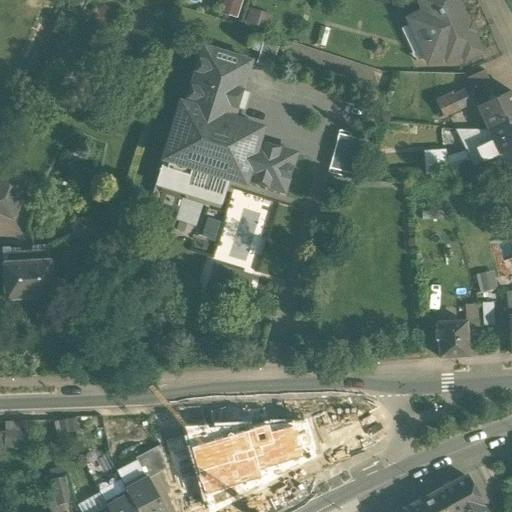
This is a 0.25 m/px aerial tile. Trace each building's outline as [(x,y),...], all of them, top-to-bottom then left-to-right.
[(452,0),(416,0),(415,1),(421,13),(433,7),(437,15),(456,7),(452,0)] [(456,7),(437,15),(433,7),(421,13),(405,20),(407,25),(423,59),(424,62),(440,55),(443,62),(459,54),(463,62),(480,55),(458,6),(456,7)] [(423,59),(407,25),(398,30),(413,63),(423,59)] [(202,48),(184,106),(179,104),(162,160),(163,161),(227,180),(244,185),(245,182),(257,143),(261,129),(232,120),(250,63),(202,48)] [(470,89),(451,97),(456,109),(475,101),(470,89)] [(511,95),(510,91),(477,106),(489,131),(511,120),(511,95)] [(511,120),(489,131),(494,142),(475,151),(481,162),(511,147),(511,120)] [(332,169),(358,175),(366,141),(340,135),(332,169)] [(295,155),(257,143),(245,182),(283,194),(295,155)] [(466,153),(448,156),(452,176),(477,171),(466,153)] [(227,180),(163,161),(155,185),(219,205),(227,180)] [(27,182),(1,171),(0,173),(0,213),(11,218),(27,182)] [(91,218),(75,219),(76,236),(92,235),(91,218)] [(49,261),(4,263),(5,298),(20,298),(21,309),(37,308),(37,297),(51,296),(49,261)] [(495,272),(479,276),(482,292),(498,289),(495,272)] [(465,324),(437,326),(438,332),(435,334),(436,341),(438,344),(439,359),(467,358),(465,324)] [(0,432),(0,456),(4,457),(4,448),(26,448),(26,423),(6,423),(6,432),(0,432)] [(175,435),(197,505),(259,487),(257,482),(316,464),(304,426),(182,433),(175,435)] [(159,447),(135,459),(146,480),(147,480),(166,470),(159,447)] [(438,488),(428,493),(429,496),(414,504),(418,511),(484,511),(465,477),(439,490),(438,488)] [(64,478),(51,481),(55,502),(56,506),(58,506),(70,503),(64,478)] [(164,511),(147,480),(146,480),(125,491),(128,496),(136,511),(164,511)] [(136,511),(128,496),(106,508),(108,511),(136,511)] [(59,511),(58,506),(56,506),(55,502),(49,504),(50,511),(59,511)]
